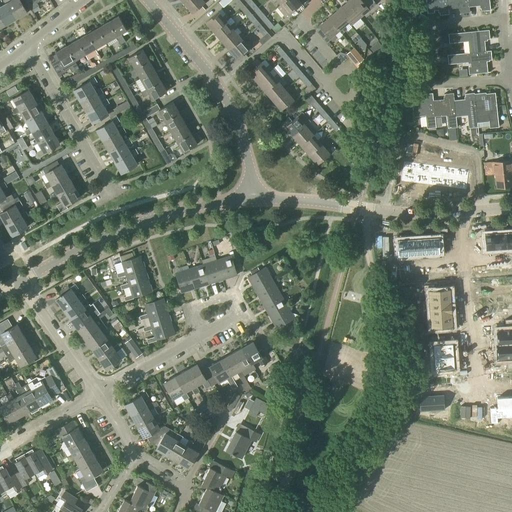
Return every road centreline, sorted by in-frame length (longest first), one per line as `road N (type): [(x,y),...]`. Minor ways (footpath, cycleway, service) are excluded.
road 1 (track): [(312,511),(367,429),(390,376),(388,332),(365,242)]
road 2 (tertiary): [(20,284),(151,215),(254,198)]
road 3 (secondary): [(254,198),(241,136),(217,84),(146,0)]
road 4 (residential): [(508,79),(426,82),(435,27),(503,21)]
road 5 (residential): [(385,212),(399,144),(417,136),(475,155),(480,210)]
road 6 (residential): [(473,381),(463,211)]
road 7 (residential): [(109,191),(22,48)]
road 8 (residential): [(97,394),(20,284)]
